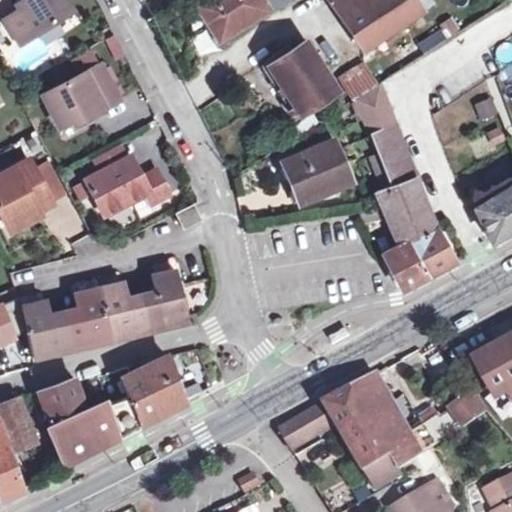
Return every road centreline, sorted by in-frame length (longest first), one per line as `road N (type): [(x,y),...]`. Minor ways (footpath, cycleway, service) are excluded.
road 1 (residential): [(124,0),(218,184),(253,316)]
road 2 (secondary): [(511,264),(271,402)]
road 3 (residential): [(0,389),(253,316)]
road 4 (secondary): [(271,402),(62,511)]
road 5 (unknown): [(230,229),(55,277)]
